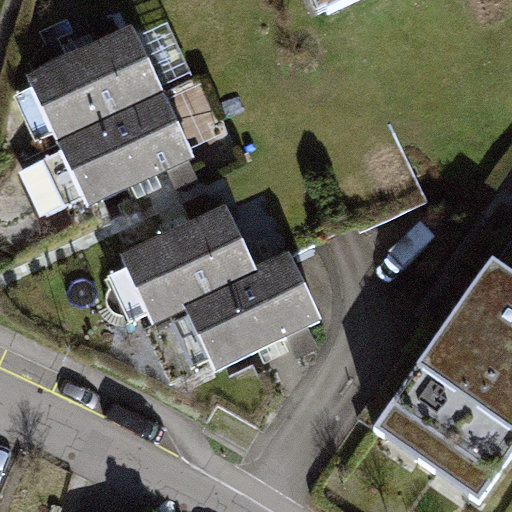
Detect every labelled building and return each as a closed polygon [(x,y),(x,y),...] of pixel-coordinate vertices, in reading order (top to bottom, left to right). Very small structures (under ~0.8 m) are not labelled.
[(316,0),(328,24),(377,0),(316,0)] [(25,85),(57,152),(165,102),(135,35),(25,85)] [(165,102),(57,152),(89,220),(196,167),(165,102)] [(228,215),(119,267),(153,335),(186,318),(258,281),(256,277),(228,215)] [(511,247),(375,442),(476,511),(487,511),(511,473),(511,247)] [(291,261),(256,277),(258,281),(186,318),(219,382),(323,333),(291,261)]
